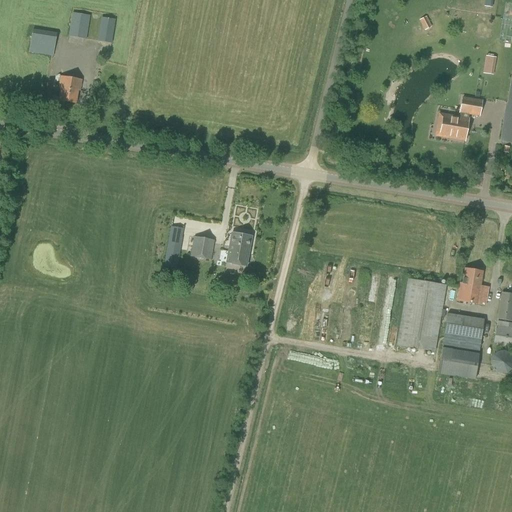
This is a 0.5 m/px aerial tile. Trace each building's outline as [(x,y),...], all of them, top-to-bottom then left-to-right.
[(86,39),(90,16),(72,13),(68,36),(86,39)] [(431,27),(426,17),(419,20),(424,30),(431,27)] [(111,44),(114,20),(101,18),(97,42),(111,44)] [(56,34),(32,30),(29,53),(52,56),(56,34)] [(511,65),(503,118),(511,119),(511,65)] [(79,91),(81,80),(60,77),(58,88),(60,89),(58,101),(75,104),(78,91),(79,91)] [(463,113),(462,118),(439,114),(437,125),(441,126),(440,134),(451,136),(451,138),(464,141),(468,119),(467,119),(468,114),(479,116),(482,101),(462,98),(459,112),(463,113)] [(184,230),(170,227),(162,269),(173,271),(174,269),(176,269),(184,230)] [(246,267),(251,237),(231,234),(226,263),(246,267)] [(210,260),(214,241),(193,237),(189,257),(210,260)] [(480,286),(483,272),(464,269),(462,284),(459,283),(456,301),(485,306),(488,288),(480,286)] [(435,352),(446,286),(407,279),(396,346),(435,352)] [(511,321),(511,293),(501,292),(497,319),(511,321)] [(479,354),(484,320),(447,314),(442,348),(441,348),(439,362),(477,368),(479,354)] [(511,349),(511,323),(497,321),(492,346),(511,349)] [(511,370),(511,367),(511,357),(509,353),(503,351),(497,352),(492,355),(490,361),(491,361),(491,365),(492,367),(493,369),(495,371),(498,372),(500,373),(503,373),(505,373),(507,371),(510,369),(511,370)]
